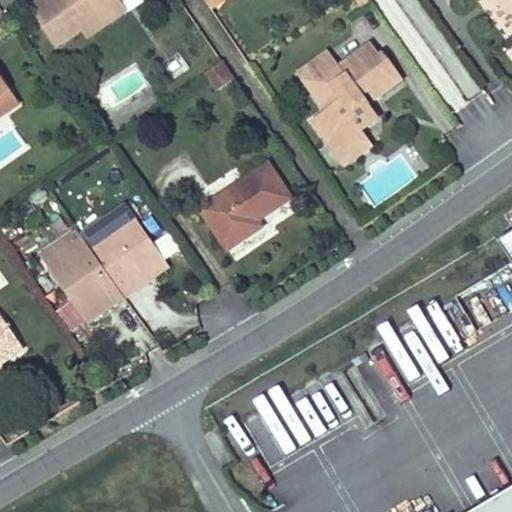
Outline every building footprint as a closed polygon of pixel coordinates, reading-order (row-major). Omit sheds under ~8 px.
[(33,0),(27,5),(31,11),(48,0),(33,0)] [(118,4),(124,0),(48,0),(31,11),(56,47),(79,31),(118,4)] [(511,0),(494,0),(504,14),(511,8),(511,0)] [(85,39),(124,13),(118,4),(79,31),(85,39)] [(311,120),(324,139),(333,133),(346,152),(366,138),(359,129),(375,119),(359,96),(366,91),(372,99),(401,80),(383,54),(380,57),(370,44),(338,67),(328,53),(299,72),(325,111),(311,120)] [(221,70),(208,78),(219,95),(232,87),(221,70)] [(0,117),(18,105),(0,77),(0,117)] [(333,133),(324,139),(342,164),(371,145),(366,138),(346,152),(333,133)] [(266,165),(199,209),(226,249),(259,227),(255,220),(289,198),(266,165)] [(135,221),(90,252),(122,298),(135,289),(131,283),(163,260),(135,221)] [(76,232),(39,257),(43,263),(80,238),(76,232)] [(155,242),(162,259),(178,252),(170,235),(155,242)] [(90,252),(80,238),(43,263),(85,323),(122,298),(90,252)] [(163,260),(131,283),(135,289),(167,266),(163,260)] [(0,363),(22,349),(0,316),(0,363)] [(511,511),(511,491),(477,511),(511,511)]
